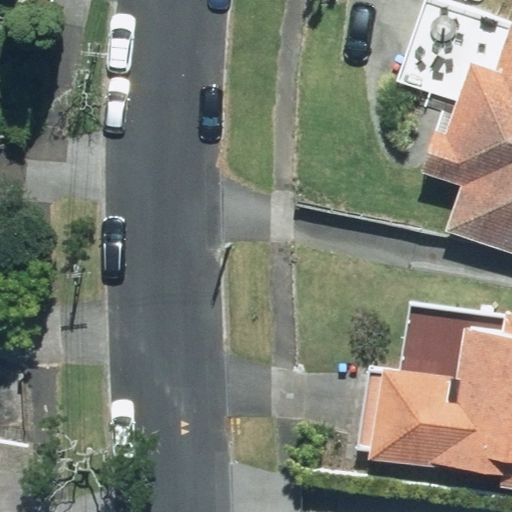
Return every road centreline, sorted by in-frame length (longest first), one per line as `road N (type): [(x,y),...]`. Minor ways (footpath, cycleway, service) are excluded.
road 1 (residential): [(195,511),(182,0)]
road 2 (unknown): [(185,199),(511,275)]
